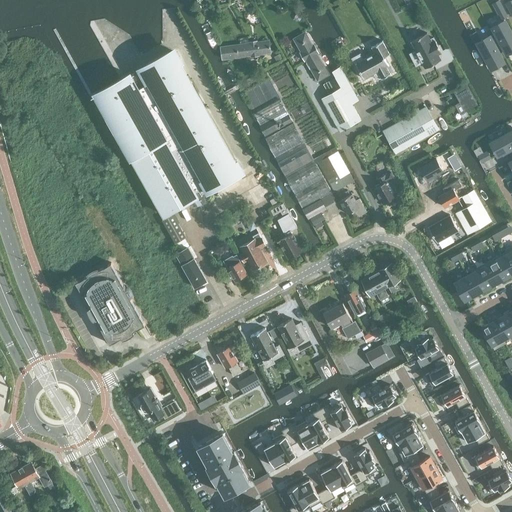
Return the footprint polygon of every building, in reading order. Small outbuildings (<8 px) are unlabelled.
[(507,16),(502,7),(497,10),(502,19),(507,16)] [(511,34),(505,21),(490,29),(505,57),(505,56),(502,51),(509,47),(510,50),(511,48),(511,34)] [(505,57),(490,29),(493,35),(478,43),(491,67),(499,63),(498,60),(505,57)] [(294,39),(319,82),(332,75),(307,31),(294,39)] [(411,41),(416,51),(417,50),(420,54),(418,55),(420,57),(421,57),(423,61),(422,61),(425,67),(425,68),(441,59),(440,59),(438,54),(441,52),(438,45),(433,37),(430,39),(427,33),(427,32),(411,41)] [(474,42),(479,39),(475,32),(470,34),(474,42)] [(273,54),(271,40),(223,46),(224,60),(273,54)] [(363,59),(356,63),(358,68),(364,78),(365,78),(373,73),(377,71),(381,77),(381,78),(390,73),(386,66),(388,65),(389,65),(384,57),(390,54),(389,53),(382,41),(383,41),(382,40),(371,47),(372,47),(375,52),(364,59),(363,59)] [(241,171),(173,51),(170,53),(169,52),(146,65),(146,66),(143,68),(150,81),(138,88),(131,74),(121,80),(96,94),(97,96),(163,215),(191,199),(194,205),(205,199),(201,193),(241,171)] [(285,59),(282,54),(275,57),(278,63),(285,59)] [(346,92),(353,89),(349,83),(342,87),(336,77),(329,81),(335,91),(322,98),(340,130),(361,119),(346,92)] [(467,83),(453,91),(459,101),(455,104),(460,114),(478,104),(467,83)] [(281,100),(254,114),(260,125),(266,137),(266,138),(303,208),(321,198),(332,192),(334,196),(337,195),(334,191),(354,180),(336,147),(314,159),(281,100)] [(388,127),(401,150),(438,129),(425,106),(419,110),(418,108),(414,109),(416,111),(388,127)] [(499,149),(502,156),(511,150),(511,130),(492,142),(496,150),(499,149)] [(487,150),(478,155),(481,162),(490,157),(487,150)] [(436,158),(420,168),(427,180),(443,170),(436,158)] [(376,185),(374,186),(383,202),(395,196),(391,187),(392,186),(389,180),(394,178),(390,171),(376,178),(379,182),(376,184),(376,185)] [(445,192),(439,196),(445,207),(459,199),(454,190),(462,185),(458,179),(443,187),(445,192)] [(342,199),(340,199),(347,213),(353,209),(360,215),(367,211),(359,197),(356,199),(353,192),(351,194),(347,189),(339,194),(342,199)] [(492,220),(474,189),(462,196),(467,206),(455,212),(467,234),(492,220)] [(337,202),(334,196),(332,192),(321,198),(303,208),(308,218),(326,208),(337,202)] [(282,203),(270,209),(274,215),(280,212),(282,215),(288,212),(282,203)] [(175,243),(186,237),(173,213),(162,219),(175,243)] [(278,218),(286,236),(280,239),(281,240),(279,240),(288,257),(301,250),(292,233),(291,230),(296,227),(288,213),(278,218)] [(450,214),(428,227),(437,242),(459,230),(450,214)] [(253,221),(246,224),(250,231),(257,227),(253,221)] [(254,239),(240,245),(244,252),(241,255),(244,261),(247,259),(253,269),(262,264),(263,265),(266,263),(266,262),(267,261),(260,247),(265,244),(258,233),(253,235),(254,239)] [(176,252),(184,266),(195,286),(206,280),(187,246),(176,252)] [(511,273),(511,261),(505,249),(506,251),(496,257),(507,276),(511,273)] [(224,260),(228,267),(235,280),(247,273),(237,255),(233,258),(232,256),(224,260)] [(507,276),(496,257),(486,262),(497,281),(507,276)] [(89,312),(89,313),(90,315),(91,316),(92,317),(94,319),(96,318),(110,343),(122,337),(123,339),(125,338),(127,338),(129,337),(131,335),(132,334),(134,333),(133,331),(142,326),(145,324),(111,262),(99,269),(98,267),(97,267),(96,267),(94,268),(92,269),(91,269),(90,270),(88,271),(87,272),(86,273),(88,275),(76,282),(89,307),(87,308),(88,308),(88,310),(89,312)] [(497,281),(486,262),(477,268),(487,287),(497,281)] [(391,263),(380,269),(388,285),(392,292),(397,289),(393,282),(399,279),(391,263)] [(487,287),(477,268),(476,268),(477,270),(468,275),(477,292),(487,287)] [(380,269),(362,279),(370,295),(376,291),(380,298),(387,294),(384,287),(388,285),(380,269)] [(477,292),(468,275),(464,278),(463,277),(457,281),(467,298),(473,295),(473,294),(476,293),(477,292)] [(365,308),(363,304),(355,289),(345,294),(353,309),(355,313),(365,308)] [(414,296),(407,300),(410,306),(417,302),(414,296)] [(343,302),(324,313),(332,328),(341,323),(343,327),(342,328),(348,338),(355,334),(357,338),(363,335),(361,331),(355,320),(353,321),(351,317),(351,318),(343,302)] [(511,310),(503,316),(511,332),(511,310)] [(384,313),(377,317),(380,322),(387,318),(384,313)] [(504,340),(511,335),(511,332),(503,316),(493,321),(505,343),(505,342),(504,340)] [(312,344),(301,322),(295,325),(292,318),(278,325),(289,347),(296,344),(300,350),(312,344)] [(505,343),(493,321),(492,322),(489,324),(489,323),(482,327),(494,348),(505,343)] [(266,328),(265,327),(251,335),(251,336),(264,359),(263,359),(264,360),(271,356),(273,360),(274,360),(274,359),(283,354),(284,354),(279,344),(278,344),(279,345),(275,347),(265,328),(266,328)] [(378,327),(363,336),(366,341),(369,340),(381,333),(379,328),(378,327)] [(418,344),(415,346),(421,358),(426,355),(430,361),(443,354),(433,336),(429,338),(428,336),(417,342),(418,344)] [(388,359),(381,345),(366,353),(374,366),(388,359)] [(229,346),(218,353),(226,367),(228,365),(234,375),(241,371),(235,361),(237,360),(229,346)] [(436,383),(454,373),(450,366),(445,356),(434,361),(437,367),(429,372),(430,372),(426,374),(432,385),(436,383)] [(324,357),(314,362),(323,380),(327,378),(320,366),(327,362),(324,357)] [(213,372),(206,360),(190,369),(193,375),(188,378),(195,391),(216,380),(212,373),(213,372)] [(254,372),(238,381),(244,392),(259,384),(260,384),(254,372)] [(379,382),(365,390),(374,408),(382,404),(383,406),(394,399),(393,397),(396,395),(390,384),(382,388),(379,382)] [(448,405),(456,401),(459,407),(470,401),(465,393),(460,384),(442,394),(438,396),(444,407),(448,405)] [(291,385),(275,393),(280,403),(296,394),(291,385)] [(150,389),(139,394),(144,403),(141,404),(141,406),(144,411),(146,412),(151,409),(156,418),(157,418),(163,415),(165,417),(179,409),(175,401),(162,409),(150,389)] [(202,402),(198,404),(201,409),(209,405),(206,399),(202,402)] [(328,404),(321,408),(327,418),(333,415),(341,430),(352,423),(350,420),(352,419),(346,407),(344,408),(340,401),(329,407),(328,404)] [(457,424),(454,426),(457,432),(480,420),(474,410),(470,404),(460,410),(463,416),(455,420),(457,424)] [(313,413),(305,417),(306,420),(319,442),(329,436),(321,421),(327,418),(321,408),(313,413)] [(294,423),(288,426),(297,442),(294,437),(299,434),(307,448),(318,442),(318,443),(319,442),(306,420),(296,426),(294,423)] [(401,420),(386,429),(395,446),(418,433),(412,422),(405,426),(401,420)] [(480,420),(457,432),(458,433),(462,431),(467,442),(475,437),(479,443),(489,438),(480,421),(480,420)] [(283,433),(272,438),(274,442),(285,461),(296,455),(291,445),(297,442),(288,426),(282,430),(283,433)] [(206,442),(203,443),(208,452),(204,455),(210,465),(209,465),(208,465),(211,470),(211,471),(212,471),(214,476),(215,477),(216,479),(216,480),(217,481),(218,480),(221,485),(225,483),(228,489),(229,491),(230,492),(249,481),(241,467),(242,467),(241,465),(239,460),(234,451),(233,452),(222,433),(206,442)] [(418,433),(395,446),(404,462),(419,454),(416,449),(423,444),(418,434),(418,433)] [(285,461),(274,442),(264,448),(261,441),(254,445),(260,455),(266,452),(274,466),(285,461)] [(482,466),(490,462),(493,468),(504,462),(499,454),(494,445),(476,455),(472,457),(478,468),(482,466)] [(365,447),(354,454),(362,468),(356,471),(362,482),(368,478),(367,475),(378,469),(374,462),(376,461),(369,450),(367,451),(365,447)] [(419,454),(404,462),(405,462),(408,460),(411,466),(408,468),(414,479),(436,467),(430,456),(422,460),(419,454)] [(342,460),(331,466),(344,488),(354,482),(356,485),(362,482),(356,471),(350,474),(342,460)] [(25,465),(35,482),(36,481),(35,479),(39,477),(44,486),(52,481),(43,465),(39,468),(38,467),(36,468),(32,461),(25,465)] [(490,483),(487,485),(491,492),(498,488),(499,490),(510,484),(509,482),(511,480),(511,479),(503,463),(490,470),(493,476),(488,479),(490,483)] [(11,472),(20,488),(25,485),(30,494),(37,491),(33,483),(35,482),(25,465),(11,472)] [(331,466),(321,472),(329,487),(323,490),(329,500),(335,497),(332,490),(341,485),(343,488),(344,488),(331,466)] [(436,467),(414,479),(420,490),(424,488),(427,493),(437,488),(434,482),(442,477),(436,467)] [(299,484),(298,484),(311,507),(321,501),(322,504),(329,500),(323,490),(317,493),(309,478),(299,484)] [(298,484),(287,490),(295,505),(289,508),(291,511),(300,511),(311,507),(298,484)] [(0,509),(1,511),(7,511),(11,510),(0,489),(0,488),(0,509)] [(432,511),(455,500),(449,489),(440,493),(437,488),(427,493),(430,499),(429,499),(435,510),(432,511)] [(455,500),(432,511),(457,511),(460,511),(455,500)] [(267,511),(264,505),(263,506),(260,501),(240,511),(267,511)]
